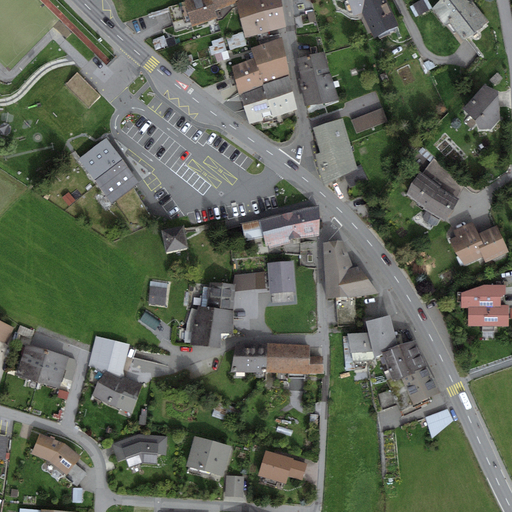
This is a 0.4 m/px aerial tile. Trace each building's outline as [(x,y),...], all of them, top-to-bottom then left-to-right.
[(168,8),(176,31),(216,18),(213,10),(210,0),(184,0),(185,2),(168,8)] [(238,0),(237,0),(210,0),(213,10),(238,0)] [(245,37),(270,31),(265,10),(253,13),(250,0),(238,0),(239,1),(236,2),(245,37)] [(280,0),(250,0),(253,13),(265,10),(270,31),(287,26),(280,0)] [(348,0),(354,15),(361,12),(385,0),(348,0)] [(399,25),(386,0),(385,0),(361,12),(373,37),(399,25)] [(423,0),(420,0),(413,4),(419,15),(429,10),(423,0)] [(472,2),(470,4),(466,0),(439,0),(432,8),(446,24),(449,22),(462,40),(488,22),(472,2)] [(313,11),(307,13),(309,22),(316,20),(313,11)] [(288,74),(282,37),(250,47),(254,57),(263,83),(288,74)] [(297,58),(301,79),(330,73),(323,52),(297,58)] [(254,57),(231,66),(239,94),(263,83),(254,57)] [(339,99),(330,73),(301,79),(299,79),(305,105),(339,99)] [(78,74),(50,101),(73,124),(100,97),(89,85),(78,74)] [(297,109),(289,76),(263,86),(272,117),(297,109)] [(491,128),(500,119),(498,90),(483,85),(462,109),(475,120),(480,128),(491,128)] [(263,86),(242,94),(249,124),(272,117),(263,86)] [(342,118),(313,128),(320,153),(315,154),(324,186),(343,175),(349,187),(368,180),(361,164),(357,166),(342,118)] [(106,138),(78,158),(111,202),(138,182),(106,138)] [(424,205),(437,184),(419,172),(405,193),(424,205)] [(458,198),(437,184),(424,205),(422,207),(443,221),(458,198)] [(318,205),(287,212),(294,240),(319,235),(318,205)] [(267,248),(294,240),(287,212),(260,219),(241,224),(244,240),(263,238),(267,248)] [(450,240),(462,265),(483,255),(487,253),(478,234),(472,221),(453,230),(457,237),(450,240)] [(483,255),(486,261),(508,251),(495,225),(478,234),(487,253),(483,255)] [(184,228),(162,231),(166,254),(188,250),(184,228)] [(358,266),(353,267),(343,240),(323,241),(326,298),(335,297),(338,327),(358,325),(354,297),(379,292),(358,266)] [(292,261),(268,263),(270,293),(295,291),(292,261)] [(167,283),(151,281),(148,302),(164,304),(167,283)] [(235,284),(209,282),(207,307),(233,309),(235,284)] [(500,296),(504,296),(504,285),(484,285),(462,292),(462,307),(469,307),(500,307),(500,296)] [(192,328),(191,344),(220,347),(221,333),(232,333),(233,309),(207,307),(198,306),(192,328)] [(469,307),(469,326),(508,325),(508,307),(500,307),(469,307)] [(373,360),(375,357),(382,355),(381,351),(398,345),(390,314),(366,321),(368,332),(347,333),(353,361),(373,360)] [(13,328),(0,320),(0,340),(6,343),(13,328)] [(129,344),(96,336),(89,366),(122,374),(129,344)] [(382,355),(391,377),(392,380),(427,366),(415,339),(398,345),(381,351),(382,355)] [(231,372),(266,372),(267,343),(236,344),(231,372)] [(310,344),(267,343),(266,372),(322,373),(323,356),(310,355),(310,344)] [(47,350),(26,344),(17,375),(38,381),(47,350)] [(68,356),(47,350),(38,381),(59,387),(68,356)] [(397,404),(400,410),(439,392),(427,366),(392,380),(391,377),(386,379),(390,389),(378,394),(382,409),(397,404)] [(92,395),(111,406),(131,413),(142,384),(122,376),(121,379),(106,371),(92,395)] [(448,409),(425,417),(432,438),(453,421),(448,409)] [(81,456),(64,443),(40,433),(31,454),(49,461),(66,475),(81,456)] [(138,434),(112,443),(118,462),(126,458),(130,467),(143,463),(156,464),(157,454),(166,455),(168,436),(138,434)] [(8,437),(0,435),(0,457),(5,459),(8,437)] [(231,446),(194,436),(186,466),(223,476),(231,446)] [(293,458),(266,450),(258,475),(286,484),(288,476),(302,480),(307,463),(293,459),(293,458)] [(245,477),(227,475),(225,496),(243,497),(245,477)]
